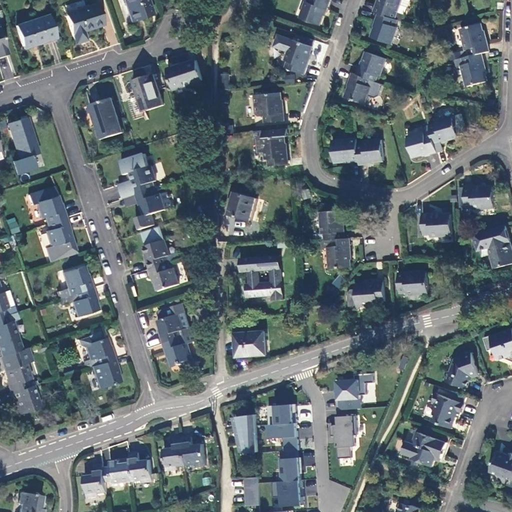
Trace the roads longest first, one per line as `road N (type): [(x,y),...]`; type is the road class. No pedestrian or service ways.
road 1 (residential): [(53,82),(157,409)]
road 2 (residential): [(354,0),(316,116),(317,169),(327,181),(395,195)]
road 3 (residential): [(511,295),(295,363)]
road 4 (residential): [(332,511),(314,394),(295,363)]
road 5 (residential): [(295,363),(192,404),(157,409)]
road 6 (residential): [(395,195),(511,138)]
